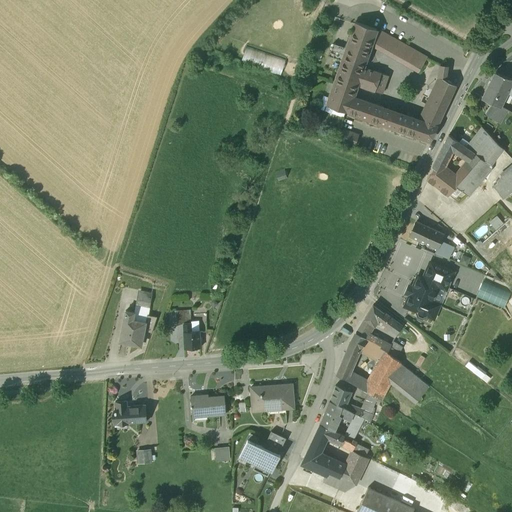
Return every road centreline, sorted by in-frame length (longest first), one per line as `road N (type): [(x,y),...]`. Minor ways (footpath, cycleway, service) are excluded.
road 1 (tertiary): [(503,24),(473,67),(371,279),(320,334)]
road 2 (tertiary): [(320,334),(257,358),(0,380)]
road 3 (residential): [(271,511),(329,374),(331,353),(320,334)]
